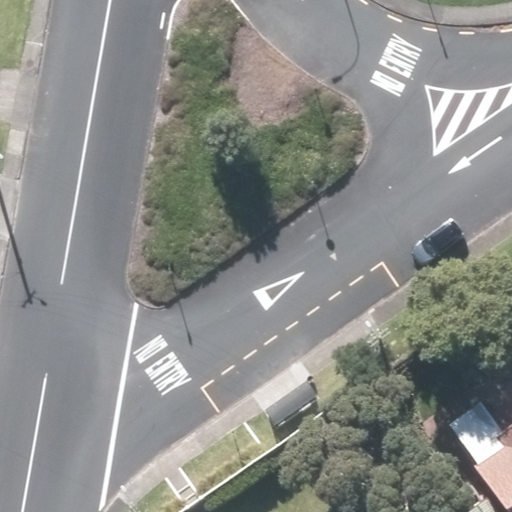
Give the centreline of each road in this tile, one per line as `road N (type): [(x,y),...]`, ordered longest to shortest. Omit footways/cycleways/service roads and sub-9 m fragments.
road 1 (residential): [(511,123),(39,469)]
road 2 (residential): [(110,0),(39,469)]
road 3 (residential): [(324,0),(417,66),(484,82),(511,80)]
